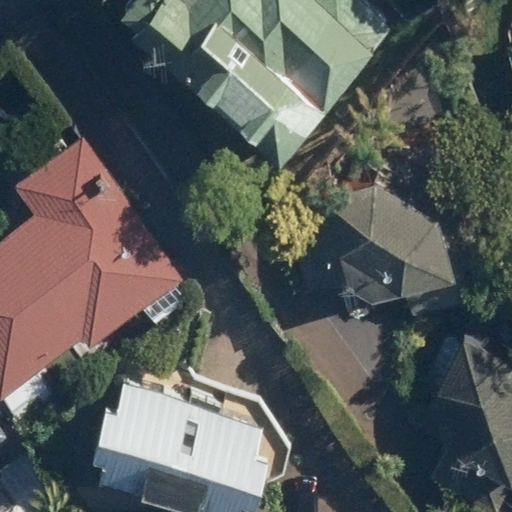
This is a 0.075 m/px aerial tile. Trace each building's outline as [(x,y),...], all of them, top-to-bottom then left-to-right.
[(149,0),(139,12),(295,144),(408,11),(394,0),(149,0)] [(205,272),(90,115),(74,126),(57,103),(20,130),(37,154),(20,166),(42,196),(0,226),(0,352),(15,373),(99,311),(107,321),(153,287),(164,302),(205,272)] [(303,164),(322,272),(409,256),(415,293),(488,279),(461,135),(303,164)] [(511,339),(475,323),(468,325),(445,379),(474,486),(511,475),(511,339)] [(257,473),(271,477),(282,430),(268,427),(274,401),(138,370),(134,386),(115,381),(104,430),(123,435),(115,469),(251,500),(257,473)] [(0,429),(12,421),(0,402),(0,429)]
